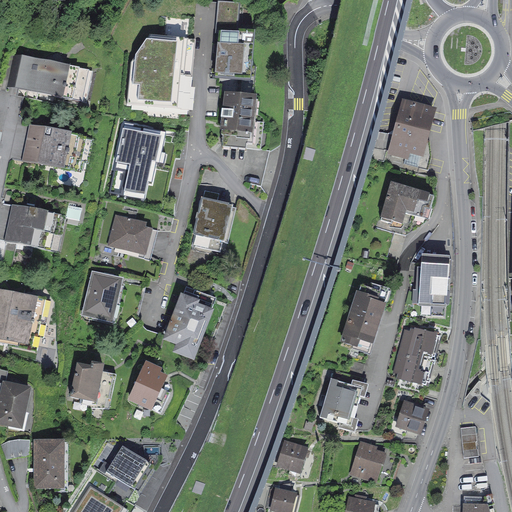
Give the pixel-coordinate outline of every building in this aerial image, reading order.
[(223,0),(217,67),(250,70),(254,27),(238,25),(240,0),(223,0)] [(149,35),(131,62),(127,104),(188,110),(195,40),(149,35)] [(93,63),(24,49),(18,80),(87,94),(93,63)] [(250,130),(255,89),(227,86),(223,127),(250,130)] [(413,107),(401,104),(387,150),(421,161),(435,114),(425,111),(427,104),(416,101),(413,107)] [(94,132),(31,118),(23,152),(86,166),(94,132)] [(162,135),(123,128),(116,162),(130,164),(125,190),(145,195),(152,161),(156,162),(162,135)] [(435,188),(394,176),(384,210),(403,216),(407,203),(429,210),(435,188)] [(235,198),(203,193),(196,236),(227,242),(235,198)] [(68,210),(14,199),(7,233),(61,243),(68,210)] [(120,208),(112,238),(152,249),(159,224),(147,221),(148,216),(120,208)] [(416,290),(415,308),(447,309),(448,260),(427,260),(426,267),(424,267),(423,275),(420,275),(420,290),(416,290)] [(123,274),(97,269),(90,305),(116,310),(123,274)] [(52,293),(2,283),(0,290),(0,331),(43,340),(52,293)] [(182,286),(166,330),(178,334),(175,342),(195,350),(212,303),(198,298),(200,292),(182,286)] [(386,293),(359,286),(346,334),(373,341),(386,293)] [(410,325),(395,376),(428,386),(443,335),(410,325)] [(147,352),(131,388),(154,398),(170,362),(147,352)] [(77,354),(73,385),(113,391),(117,366),(102,364),(103,358),(77,354)] [(362,379),(333,370),(322,407),(352,415),(362,379)] [(0,415),(22,420),(31,380),(4,375),(0,395),(0,415)] [(432,410),(405,402),(398,427),(424,435),(432,410)] [(477,429),(463,430),(464,459),(478,459),(477,429)] [(63,480),(64,431),(37,431),(36,480),(63,480)] [(311,449),(286,441),(279,466),(303,473),(311,449)] [(378,447),(360,442),(350,475),(378,483),(387,454),(377,451),(378,447)] [(12,457),(30,458),(30,443),(12,443),(12,457)] [(147,461),(122,446),(107,472),(132,486),(147,461)] [(121,511),(125,506),(90,484),(72,511),(121,511)] [(294,511),(299,494),(272,488),(267,510),(274,511),(294,511)] [(373,511),(375,503),(348,497),(345,511),(373,511)]
